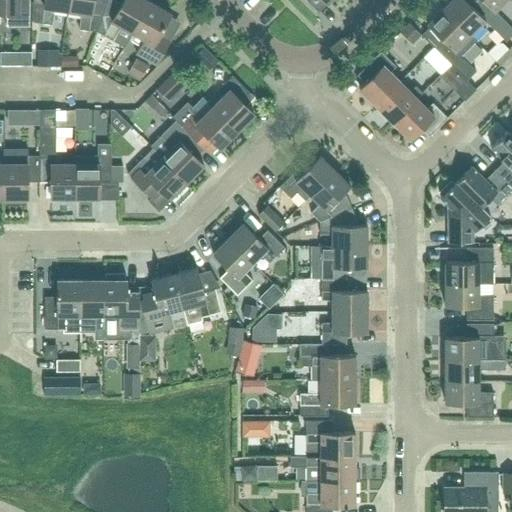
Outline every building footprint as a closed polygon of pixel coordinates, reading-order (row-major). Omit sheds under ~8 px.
[(0,0),(0,11),(5,11),(5,25),(28,25),(28,0),(17,0),(16,0),(0,0)] [(66,10),(67,0),(31,0),(32,21),(51,24),(53,8),(66,10)] [(67,0),(66,10),(80,12),(77,28),(95,31),(105,2),(94,0),(67,0)] [(105,2),(95,31),(123,46),(149,1),(147,0),(121,0),(117,8),(105,2)] [(511,28),(496,13),(491,18),(482,9),(478,13),(465,0),(448,0),(441,8),(468,34),(483,20),(504,41),(511,32),(511,28)] [(491,18),(496,13),(493,10),(502,0),(465,0),(478,13),(482,9),(491,18)] [(157,34),(170,13),(149,1),(123,46),(124,46),(128,38),(139,45),(135,53),(154,64),(168,40),(157,34)] [(474,40),(468,34),(441,8),(426,23),(428,25),(446,44),(442,48),(451,57),(447,61),(465,79),(475,70),(459,54),(474,40)] [(420,34),(408,23),(400,31),(399,31),(411,43),(420,34)] [(428,25),(420,34),(447,61),(451,57),(442,48),(446,44),(428,25)] [(403,70),(426,46),(420,39),(411,48),(398,35),(383,51),(403,70)] [(502,43),(496,43),(487,52),(500,64),(511,52),(502,43)] [(203,49),(189,63),(210,85),(224,71),(203,49)] [(375,105),(399,81),(389,71),(394,65),(379,50),(356,74),(364,82),(358,88),(375,105)] [(433,50),(407,74),(419,87),(445,64),(433,50)] [(38,56),(39,71),(54,69),(53,55),(38,56)] [(157,90),(168,101),(188,82),(176,70),(157,90)] [(245,105),(253,96),(231,75),(216,90),(222,95),(211,106),(235,130),(252,113),(245,105)] [(464,98),(474,89),(465,79),(455,89),(464,98)] [(391,122),(415,98),(421,92),(414,85),(408,91),(399,81),(375,105),(391,122)] [(415,98),(391,122),(408,139),(420,127),(428,135),(446,117),(431,102),(425,107),(415,98)] [(235,130),(211,106),(201,116),(186,101),(171,116),(174,119),(203,148),(211,140),(218,147),(235,130)] [(50,197),(74,197),(74,163),(59,163),(59,155),(55,155),(54,108),(38,108),(38,155),(38,181),(49,181),(50,197)] [(74,130),(73,114),(56,115),(56,131),(74,130)] [(161,156),(185,180),(202,163),(195,156),(203,148),(174,119),(159,134),(171,146),(161,156)] [(493,169),(511,187),(511,186),(511,137),(508,133),(505,130),(489,146),(503,160),(493,169)] [(98,181),(110,181),(110,165),(110,143),(97,143),(97,154),(74,154),(74,163),(74,197),(98,197),(98,181)] [(26,181),(38,181),(38,155),(26,155),(26,147),(2,147),(2,163),(2,197),(26,197),(26,181)] [(151,147),(126,172),(151,197),(159,189),(168,197),(185,180),(161,156),(151,147)] [(303,201),(309,195),(309,194),(334,170),(318,154),(303,170),(298,165),(278,186),(290,197),(294,193),(303,201)] [(121,165),(110,165),(110,181),(121,181),(121,165)] [(495,204),(511,187),(493,169),(484,179),(470,165),(454,181),(480,206),(489,197),(495,204)] [(309,194),(309,195),(317,203),(309,211),(318,221),(347,209),(350,207),(345,195),(342,192),(349,185),(334,170),(309,194)] [(483,209),(480,206),(454,181),(439,197),(455,213),(448,220),(448,227),(446,227),(447,242),(471,242),(471,229),(472,231),(488,215),(483,209)] [(274,230),(282,222),(265,205),(257,213),(274,230)] [(347,209),(318,221),(318,233),(331,233),(331,245),(365,245),(365,224),(356,224),(356,220),(351,209),(350,207),(347,209)] [(257,238),(242,222),(226,237),(251,262),(259,254),(268,262),(283,247),(266,229),(257,238)] [(251,262),(226,237),(211,253),(227,268),(218,277),(236,294),(251,279),(243,270),(251,262)] [(320,278),(345,278),(345,266),(365,266),(365,245),(331,245),(320,245),(320,278)] [(443,261),(443,283),(477,283),(492,283),(492,272),(492,247),(465,247),(465,261),(443,261)] [(196,267),(173,273),(182,307),(181,307),(185,324),(201,319),(200,316),(220,311),(214,288),(202,291),(196,267)] [(105,279),(103,279),(102,328),(102,338),(126,338),(126,342),(125,342),(124,366),(137,366),(138,334),(139,334),(139,288),(126,288),(126,279),(123,279),(123,273),(105,273),(105,279)] [(167,311),(181,307),(182,307),(173,273),(149,279),(152,288),(140,289),(150,330),(171,324),(167,311)] [(345,278),(320,278),(320,299),(331,299),(331,310),(365,310),(365,289),(345,289),(345,278)] [(79,314),(79,279),(55,279),(55,304),(43,304),(43,328),(64,328),(64,314),(79,314)] [(79,279),(79,314),(94,314),(94,328),(102,328),(103,279),(79,279)] [(443,283),(443,305),(465,305),(465,319),(492,319),(492,294),(492,283),(477,283),(443,283)] [(365,310),(331,310),(331,322),(320,322),(320,343),(327,343),(345,343),(345,332),(365,332),(365,310)] [(443,358),(503,358),(503,336),(492,336),(492,323),(465,323),(465,336),(443,336),(443,358)] [(271,341),(271,328),(251,327),(251,341),(271,341)] [(318,379),(353,379),(353,354),(326,354),(327,343),(320,343),(298,343),(298,365),(310,365),(310,379),(312,379),(318,379)] [(503,358),(443,358),(443,380),(477,380),(477,369),(503,369),(503,358)] [(55,371),(79,371),(79,359),(55,359),(55,371)] [(250,373),(250,362),(236,361),(235,373),(250,373)] [(79,377),(43,377),(43,394),(79,394),(79,377)] [(353,379),(318,379),(318,392),(298,392),(298,415),(326,415),(326,404),(353,404),(353,379)] [(477,380),(443,380),(443,402),(465,402),(465,416),(492,416),(492,391),(477,391),(477,380)] [(257,398),(257,383),(243,383),(242,397),(257,398)] [(305,455),(319,455),(319,456),(353,456),(353,432),(331,432),(331,420),(305,420),(305,455)] [(241,424),(241,441),(269,441),(269,424),(241,424)] [(319,479),(353,479),(353,456),(319,456),(319,455),(305,455),(288,455),(288,466),(304,466),(304,480),(319,480),(319,479)] [(259,483),(276,478),(272,465),(255,471),(259,483)] [(496,511),(497,471),(471,471),(471,487),(443,487),(442,511),(496,511)] [(511,491),(511,472),(502,473),(502,491),(511,491)] [(330,511),(331,504),(354,504),(353,479),(319,479),(319,480),(319,493),(305,493),(304,511),(330,511)]
